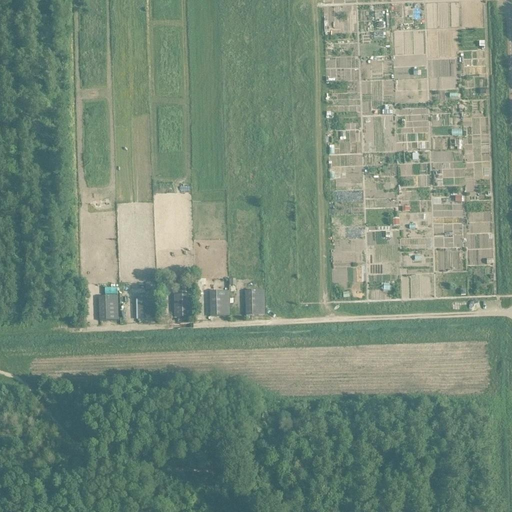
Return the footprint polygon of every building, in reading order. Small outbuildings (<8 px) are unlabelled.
[(187,279),(188,290),(197,289),(197,279),(187,279)] [(245,317),(263,317),(262,292),(244,293),(245,317)] [(209,318),(227,317),(226,293),(208,294),(209,318)] [(175,319),(193,318),(193,294),(175,295),(175,319)] [(138,320),(156,320),(155,295),(137,296),(138,320)] [(99,322),(117,321),(116,297),(98,298),(99,322)]
